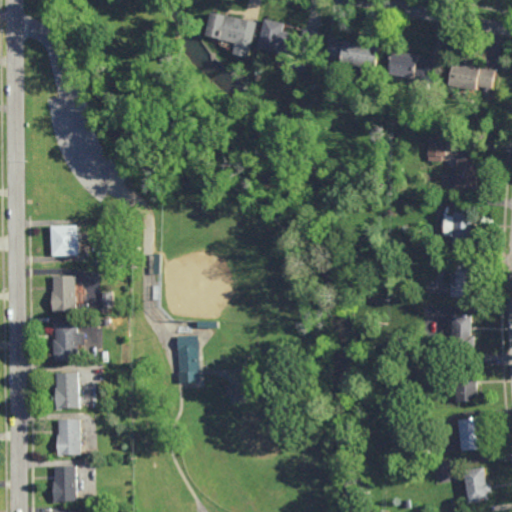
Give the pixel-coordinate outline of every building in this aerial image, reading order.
[(217,15),(259,24),(253,45),(213,37),(217,15)] [(263,48),(294,55),(291,69),(310,73),(320,34),(304,30),(302,38),(285,34),(287,24),(269,20),(263,48)] [(332,60),(365,67),(363,76),(380,80),(386,49),(336,39),(332,60)] [(392,77),(419,81),(417,89),(431,91),(433,84),(441,85),(445,64),(396,56),(392,77)] [(454,87),(471,90),(470,97),(480,98),(482,89),(494,91),(500,70),(460,63),(454,87)] [(446,157),(429,156),(429,139),(447,140),(446,157)] [(459,161),(482,161),(480,193),(450,191),(450,173),(458,174),(459,161)] [(457,213),(476,212),(474,238),(479,238),(478,247),(457,245),(457,237),(448,237),(448,218),(457,218),(457,213)] [(54,255),(53,225),(80,224),(81,254),(54,255)] [(458,263),(478,264),(479,276),(485,276),(484,285),(476,284),(476,299),(454,298),(453,289),(459,289),(458,263)] [(78,283),(84,283),(84,303),(78,303),(78,311),(59,311),(59,312),(55,312),(54,290),(55,290),(55,274),(78,274),(78,283)] [(106,308),(104,292),(113,291),(115,307),(106,308)] [(455,316),(475,316),(473,335),(478,334),(478,349),(456,348),(455,316)] [(87,343),(81,343),(81,360),(55,360),(56,339),(58,339),(58,321),(81,321),(81,332),(87,332),(87,343)] [(84,332),(100,334),(101,324),(86,321),(84,332)] [(200,336),(201,383),(180,384),(178,336),(200,336)] [(57,410),(57,388),(58,388),(58,372),(81,372),(82,408),(64,408),(64,410),(57,410)] [(459,377),(480,376),(481,403),(459,404),(459,377)] [(293,395),(285,390),(288,385),(296,389),(293,395)] [(59,456),(58,434),(60,434),(60,419),(82,419),(83,454),(64,454),(64,456),(59,456)] [(463,422),(481,420),(485,451),(466,453),(463,422)] [(302,445),(300,432),(306,431),(308,444),(302,445)] [(56,503),(56,481),(56,465),(78,465),(79,501),(61,501),(61,503),(56,503)] [(469,470),(487,469),(489,485),(494,485),(495,493),(491,494),(491,501),(472,504),(469,470)]
